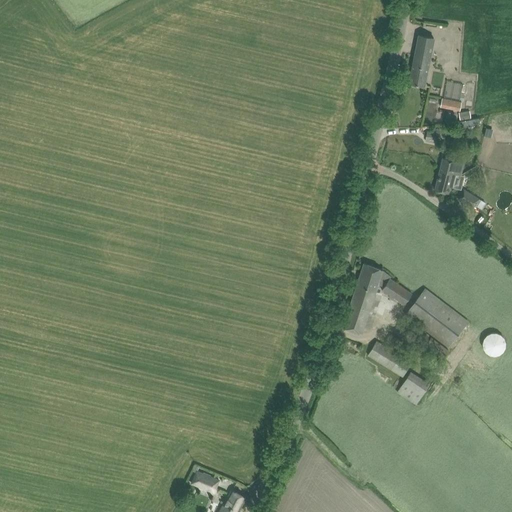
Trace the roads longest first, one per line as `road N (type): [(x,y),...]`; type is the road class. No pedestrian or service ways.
road 1 (tertiary): [(254,511),(315,375),(367,160)]
road 2 (unclassified): [(511,259),(367,160)]
road 3 (tertiary): [(367,160),(406,0)]
